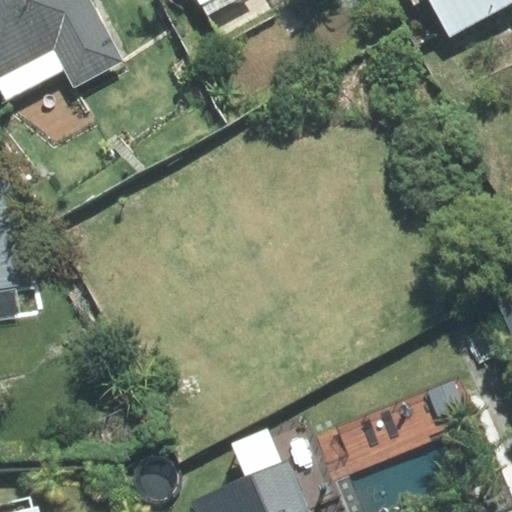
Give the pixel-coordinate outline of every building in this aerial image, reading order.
[(0,0),(0,97),(66,65),(76,87),(125,63),(93,0),(0,0)] [(196,0),(205,16),(234,0),(196,0)] [(511,0),(435,0),(450,29),(507,0),(511,0)] [(0,290),(35,286),(19,180),(0,182),(0,290)] [(326,511),(291,429),(239,451),(251,478),(199,500),(204,511),(326,511)]
